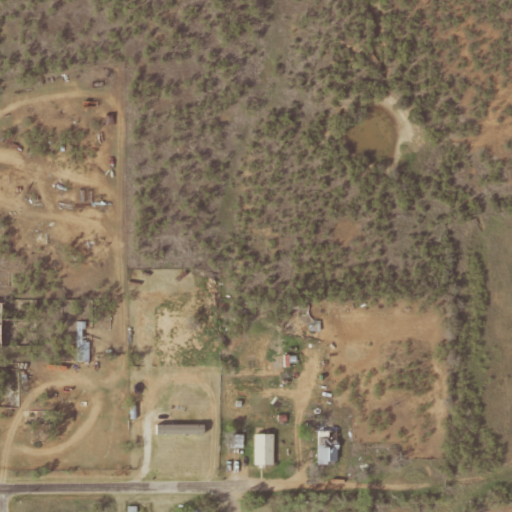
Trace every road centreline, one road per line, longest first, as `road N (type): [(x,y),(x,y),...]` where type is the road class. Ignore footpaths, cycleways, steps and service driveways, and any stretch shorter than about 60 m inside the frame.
road 1 (residential): [(243,486),(0,487)]
road 2 (residential): [(449,497),(243,486)]
